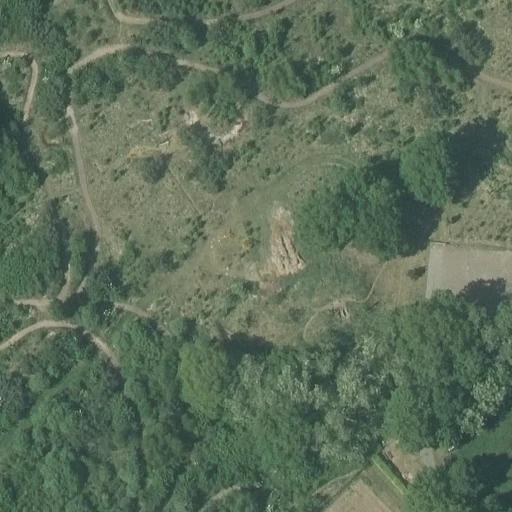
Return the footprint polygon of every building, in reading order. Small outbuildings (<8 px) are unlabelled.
[(511,186),(460,186),(460,201),(511,201),(511,186)] [(511,226),(458,224),(458,241),(511,242),(511,226)] [(339,308),(409,309),(409,266),(359,265),(359,261),(340,261),(339,308)] [(475,274),(480,292),(495,288),(490,270),(475,274)] [(511,298),(503,298),(502,317),(511,317),(511,298)]
